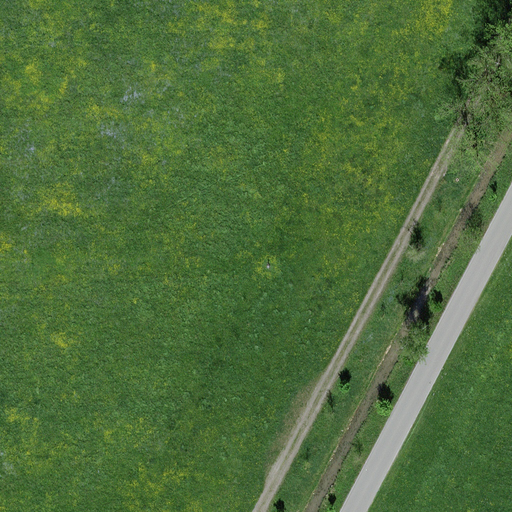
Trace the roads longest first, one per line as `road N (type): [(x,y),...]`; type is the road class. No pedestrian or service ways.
road 1 (track): [(262,511),(442,175)]
road 2 (unclassified): [(511,220),(357,511)]
